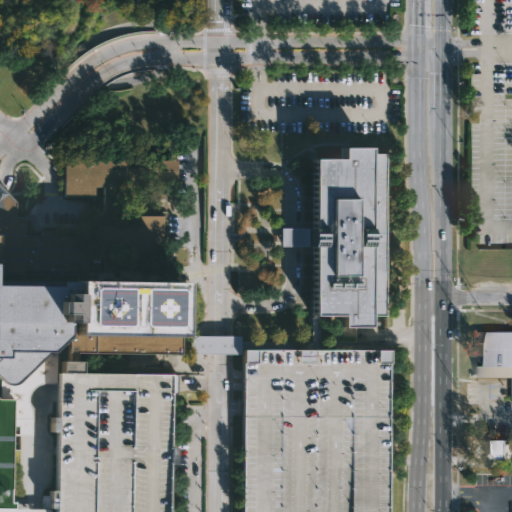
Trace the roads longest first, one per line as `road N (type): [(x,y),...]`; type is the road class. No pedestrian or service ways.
road 1 (residential): [(216,511),(220,0)]
road 2 (secondary): [(414,56),(421,298),(415,511)]
road 3 (secondary): [(440,511),(442,126)]
